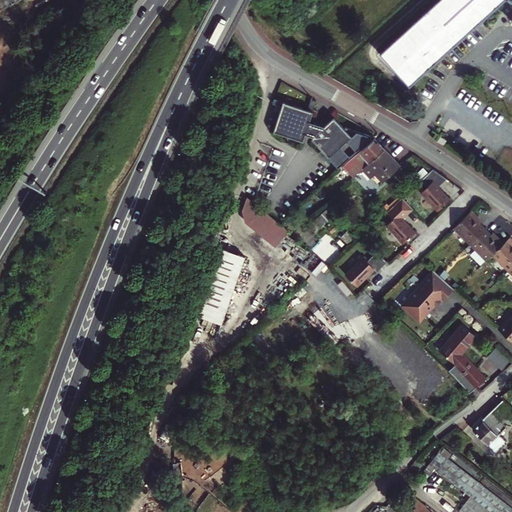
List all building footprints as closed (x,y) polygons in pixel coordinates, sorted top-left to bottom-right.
[(0,0),(0,3),(3,9),(20,0),(0,0)] [(511,0),(438,0),(379,54),(408,86),(423,73),(428,68),(504,0),(506,0),(510,2),(508,4),(507,3),(507,4),(511,7),(511,17),(509,22),(511,24),(511,0)] [(428,68),(423,73),(428,80),(434,75),(428,68)] [(343,165),(374,137),(345,130),(344,131),(333,119),(323,128),(309,124),(313,114),(282,105),(273,135),(303,144),(305,137),(312,139),(311,142),(329,161),(334,155),(343,165)] [(436,141),(442,145),(445,140),(440,136),(436,141)] [(354,168),(358,173),(367,164),(385,148),(375,138),(342,168),(347,174),(354,168)] [(385,148),(367,164),(383,181),(400,165),(385,148)] [(438,185),(446,177),(432,167),(420,179),(426,185),(420,192),(437,210),(450,198),(445,192),(442,192),(441,192),(439,189),(440,188),(438,185)] [(403,218),(413,208),(402,197),(386,212),(392,219),(386,225),(403,243),(416,231),(409,224),(406,224),(404,221),(405,220),(403,218)] [(280,224),(251,202),(243,213),(279,239),(287,229),(280,224)] [(472,211),(454,229),(470,245),(486,230),(480,223),(482,221),(472,211)] [(284,225),(293,233),(299,227),(290,217),(284,225)] [(312,237),(301,225),(299,227),(293,233),(306,243),(312,237)] [(486,230),(470,245),(487,261),(493,255),(504,244),(494,233),(492,235),(486,230)] [(504,244),(493,255),(509,271),(511,268),(511,239),(510,238),(504,244)] [(218,251),(193,315),(220,326),(245,261),(218,251)] [(345,273),(357,286),(365,278),(363,276),(366,273),(367,274),(367,273),(369,273),(374,269),(376,271),(386,261),(376,251),(367,260),(362,255),(345,273)] [(454,289),(434,271),(403,305),(419,320),(439,298),(443,301),(454,289)] [(352,332),(381,307),(377,303),(349,328),(352,332)] [(511,315),(499,330),(511,341),(511,315)] [(465,388),(473,396),(487,381),(461,356),(476,339),(463,327),(440,354),(453,366),(455,368),(450,373),(465,388)] [(511,361),(497,349),(488,359),(503,372),(511,362),(511,361)] [(511,406),(503,400),(473,428),(496,452),(507,442),(500,434),(507,426),(503,422),(508,417),(511,420),(511,406)] [(174,445),(181,432),(166,424),(160,436),(174,445)] [(494,511),(467,496),(457,511),(511,511),(511,508),(507,505),(504,511),(498,508),(496,511),(494,511)] [(410,507),(416,511),(428,511),(425,509),(427,506),(417,498),(410,507)]
